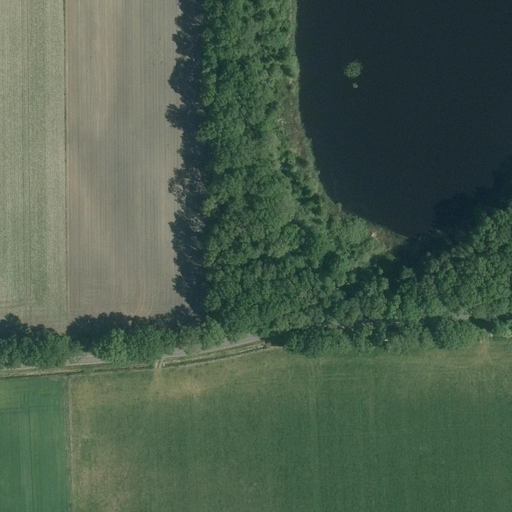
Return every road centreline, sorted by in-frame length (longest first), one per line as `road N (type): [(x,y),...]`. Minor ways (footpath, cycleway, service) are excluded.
road 1 (unclassified): [(0,367),(195,350),(334,322),(511,313)]
road 2 (track): [(219,0),(223,345)]
